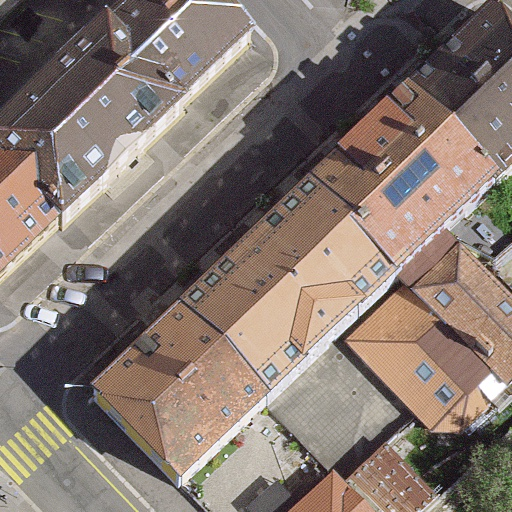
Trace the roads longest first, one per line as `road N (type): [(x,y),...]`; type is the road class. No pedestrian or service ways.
road 1 (unclassified): [(0,388),(336,76)]
road 2 (unclassified): [(96,511),(0,407)]
